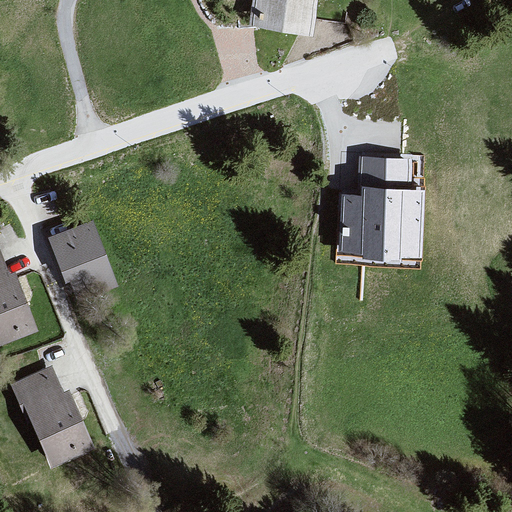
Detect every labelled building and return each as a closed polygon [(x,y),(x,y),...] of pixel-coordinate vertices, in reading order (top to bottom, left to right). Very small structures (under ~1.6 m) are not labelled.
[(308,36),(312,0),(245,0),(241,27),(308,36)] [(422,154),(358,152),(357,186),(338,185),(335,262),(419,265),(422,154)] [(89,227),(46,241),(67,302),(112,289),(89,227)] [(0,258),(0,347),(34,333),(0,258)] [(57,372),(9,391),(50,472),(90,453),(57,372)]
